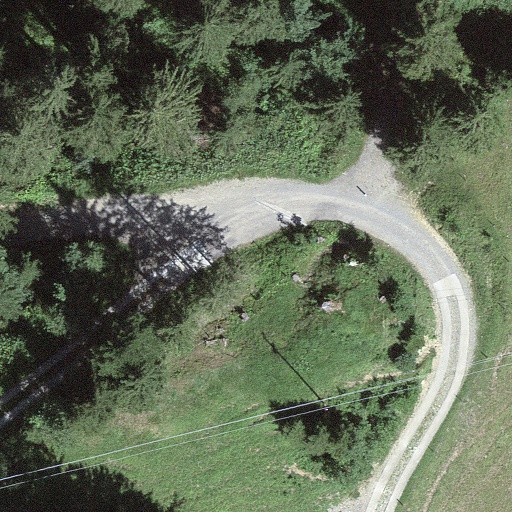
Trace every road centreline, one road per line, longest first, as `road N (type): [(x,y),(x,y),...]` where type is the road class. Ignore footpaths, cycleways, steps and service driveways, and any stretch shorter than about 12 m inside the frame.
road 1 (track): [(381,511),(454,362),(457,319),(444,278),(404,236),(365,217),(231,200)]
road 2 (track): [(231,200),(152,292),(0,413)]
road 3 (track): [(231,200),(0,221)]
